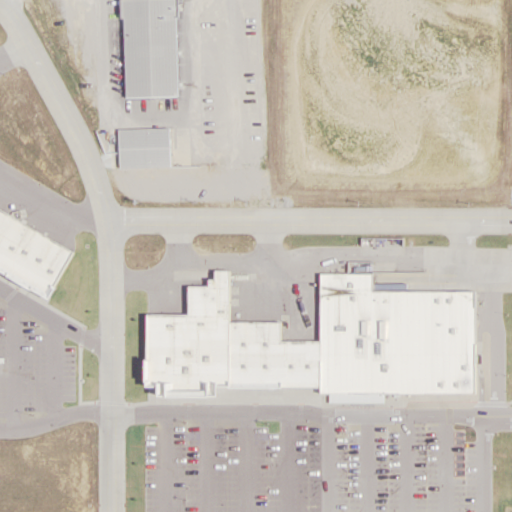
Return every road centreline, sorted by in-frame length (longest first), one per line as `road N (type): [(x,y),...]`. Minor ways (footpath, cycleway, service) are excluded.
road 1 (residential): [(110,511),(105,221),(77,137),(0,1)]
road 2 (residential): [(511,220),(105,221)]
